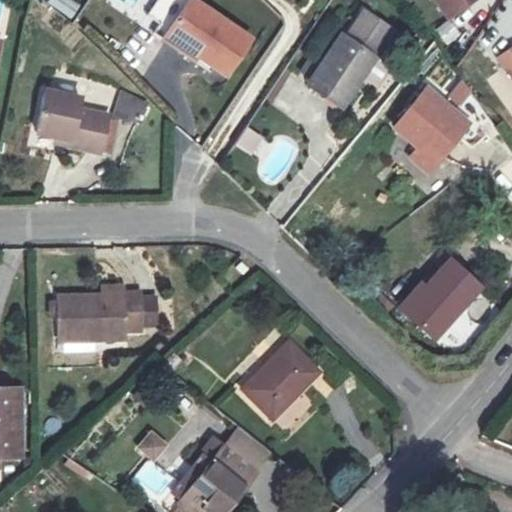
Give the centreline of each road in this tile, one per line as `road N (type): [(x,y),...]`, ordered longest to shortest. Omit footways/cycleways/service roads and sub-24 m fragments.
road 1 (residential): [(442,428),(239,232),(0,236)]
road 2 (unknown): [(272,0),(285,12),(283,54),(220,149),(188,233)]
road 3 (residential): [(351,511),(442,428)]
